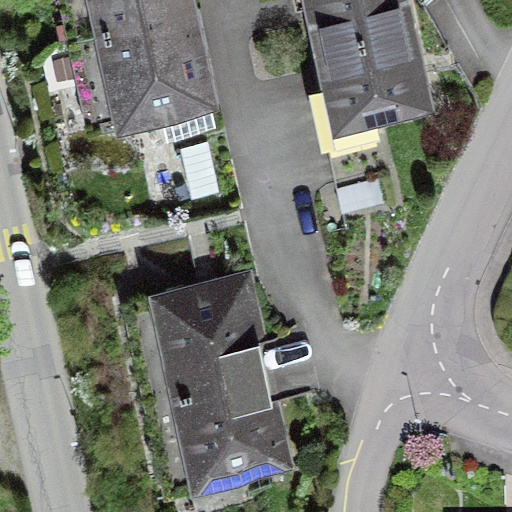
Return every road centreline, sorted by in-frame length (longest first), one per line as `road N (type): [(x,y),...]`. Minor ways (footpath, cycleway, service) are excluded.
road 1 (tertiary): [(61,511),(0,238)]
road 2 (residential): [(401,375),(511,142)]
road 3 (residential): [(356,511),(364,468),(401,375)]
